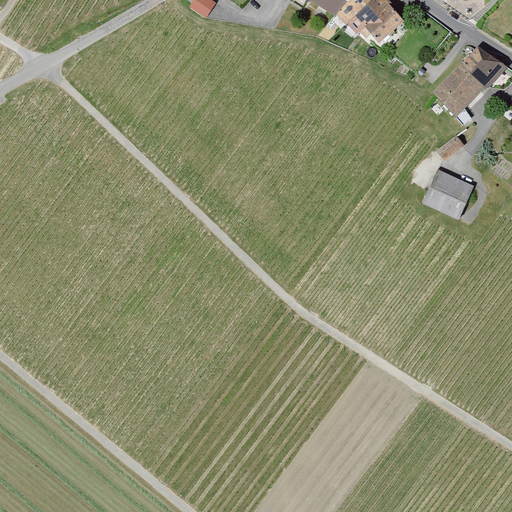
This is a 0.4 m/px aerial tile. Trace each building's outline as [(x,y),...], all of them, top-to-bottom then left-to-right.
[(209,18),(219,3),(213,0),(197,0),(193,7),(209,18)] [(376,35),(384,42),(408,21),(395,4),(399,1),(397,0),(312,0),(340,15),(371,39),(376,35)] [(436,95),(465,126),(474,118),(468,109),(489,85),(491,88),(511,67),(482,48),(436,95)] [(438,151),(446,162),(467,146),(459,136),(438,151)] [(427,204),(462,219),(476,188),(441,172),(427,204)]
